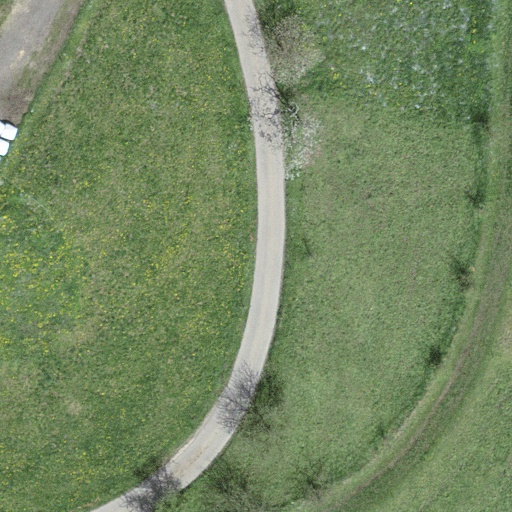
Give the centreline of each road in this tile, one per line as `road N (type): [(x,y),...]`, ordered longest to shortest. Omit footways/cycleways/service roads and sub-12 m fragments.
road 1 (unclassified): [(121,511),(205,453),(262,336),(275,180),(269,102),(239,0)]
road 2 (track): [(337,511),(395,473),(447,410),(485,331),(511,168)]
